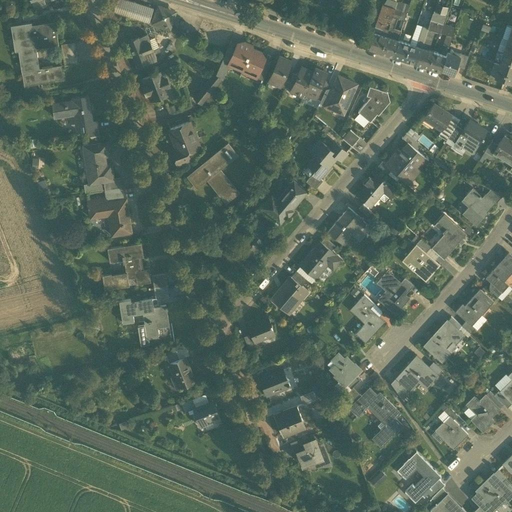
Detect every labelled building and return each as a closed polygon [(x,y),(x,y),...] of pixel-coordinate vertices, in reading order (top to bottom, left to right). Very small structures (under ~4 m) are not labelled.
[(32,0),(31,0),(34,8),(46,7),(43,0),(32,0)] [(111,0),(109,10),(145,21),(150,18),(153,8),(126,0),(111,0)] [(385,0),(383,4),(395,8),(398,1),(398,0),(385,0)] [(402,10),(407,12),(410,4),(398,1),(395,8),(402,10)] [(388,30),(392,16),(395,8),(383,4),(380,13),(373,32),(382,35),(384,28),(388,30)] [(434,30),(439,32),(442,24),(447,7),(437,4),(432,20),(431,20),(428,28),(434,30)] [(170,30),(170,28),(153,23),(157,11),(161,9),(158,5),(152,24),(170,30)] [(158,5),(161,9),(171,13),(173,17),(170,28),(170,30),(177,11),(158,5)] [(402,10),(395,8),(392,16),(398,18),(397,19),(399,19),(402,10)] [(153,23),(170,28),(173,17),(171,13),(161,9),(157,11),(153,23)] [(398,40),(402,31),(401,30),(396,28),(395,32),(393,32),(394,28),(397,19),(398,18),(392,16),(388,30),(386,36),(398,40)] [(21,51),(24,71),(37,69),(33,47),(58,43),(55,23),(36,26),(35,25),(32,26),(31,23),(13,25),(16,40),(19,39),(21,51)] [(441,32),(446,34),(452,36),(455,28),(444,24),(441,32)] [(16,40),(13,25),(11,26),(15,52),(21,51),(19,39),(16,40)] [(511,25),(511,27),(507,39),(503,52),(499,64),(494,77),(511,83),(511,25)] [(423,26),(416,46),(421,47),(427,30),(428,28),(423,26)] [(213,52),(218,36),(197,30),(190,53),(199,56),(196,65),(208,69),(213,52)] [(427,30),(421,47),(428,49),(434,32),(427,30)] [(368,47),(381,52),(386,36),(382,35),(373,32),(368,47)] [(147,34),(140,37),(143,45),(150,42),(149,40),(147,34)] [(447,52),(452,36),(446,34),(440,53),(445,55),(446,52),(447,52)] [(218,36),(213,52),(224,55),(229,43),(232,38),(219,35),(218,36)] [(381,52),(392,55),(398,40),(386,36),(381,52)] [(153,50),(150,42),(143,45),(140,37),(139,37),(128,41),(135,58),(138,56),(153,50)] [(155,37),(149,40),(150,42),(153,50),(159,48),(155,37)] [(392,55),(404,59),(409,43),(398,40),(392,55)] [(61,44),(63,55),(76,53),(75,42),(61,44)] [(230,60),(230,61),(244,66),(252,49),(251,46),(244,42),(237,43),(236,46),(230,60)] [(58,45),(58,43),(33,47),(37,69),(39,69),(36,49),(58,45)] [(229,62),(229,63),(230,61),(230,60),(236,46),(229,43),(224,55),(222,60),(229,62)] [(404,59),(416,63),(421,47),(416,46),(409,43),(404,59)] [(433,51),(428,49),(421,47),(416,63),(428,67),(433,51)] [(244,66),(243,69),(256,75),(257,75),(263,61),(264,58),(260,52),(252,49),(244,66)] [(138,56),(141,64),(156,58),(154,53),(153,50),(138,56)] [(440,71),(440,69),(445,55),(440,53),(433,51),(428,67),(440,71)] [(446,52),(445,55),(440,69),(454,74),(457,66),(460,56),(452,53),(447,52),(446,52)] [(78,63),(76,53),(63,55),(65,65),(78,63)] [(468,56),(461,53),(460,56),(457,66),(464,68),(468,56)] [(268,81),(280,86),(287,70),(291,61),(279,56),(268,81)] [(222,60),(216,75),(221,79),(222,80),(229,64),(228,63),(229,62),(222,60)] [(243,69),(244,66),(230,61),(229,63),(229,62),(228,63),(229,64),(242,70),(243,69)] [(255,77),(262,80),(270,63),(263,61),(257,75),(256,75),(255,76),(255,77)] [(22,71),(24,84),(55,79),(55,82),(63,80),(61,65),(39,69),(37,69),(24,71),(22,71)] [(302,96),(304,93),(313,72),(302,66),(298,75),(290,91),(302,96)] [(315,68),(313,72),(304,93),(315,98),(322,81),(326,73),(315,68)] [(280,86),(285,88),(292,72),(287,70),(280,86)] [(292,72),(285,88),(285,89),(290,91),(298,75),(292,72)] [(143,79),(145,86),(148,93),(151,100),(170,93),(167,86),(169,85),(166,78),(164,79),(161,80),(158,73),(143,79)] [(194,99),(200,104),(217,83),(221,79),(216,75),(215,74),(194,99)] [(325,105),(335,110),(338,104),(346,108),(356,84),(338,76),(333,87),(330,94),(325,105)] [(315,98),(320,100),(324,92),(326,89),(328,84),(322,81),(315,98)] [(358,111),(370,121),(380,109),(382,110),(390,101),(387,92),(369,86),(366,95),(370,96),(358,111)] [(330,94),(324,92),(320,100),(319,103),(325,105),(330,94)] [(74,114),(76,125),(83,124),(92,122),(92,121),(88,95),(72,98),(72,102),(61,104),(60,103),(52,104),(54,117),(74,114)] [(441,130),(442,130),(452,115),(433,103),(429,109),(423,118),(441,130)] [(343,113),(346,108),(338,104),(335,110),(343,113)] [(452,115),(442,130),(441,130),(438,134),(446,140),(448,137),(456,125),(459,119),(452,115)] [(467,148),(473,152),(478,143),(486,132),(476,125),(477,124),(469,119),(463,129),(461,132),(455,142),(462,146),(462,145),(467,148)] [(85,132),(87,131),(98,130),(97,120),(92,121),(92,122),(83,124),(85,132)] [(186,148),(187,152),(194,150),(198,148),(194,140),(197,139),(190,121),(169,129),(177,151),(186,148)] [(448,137),(455,142),(461,132),(463,129),(456,125),(448,137)] [(410,128),(406,133),(415,140),(419,135),(410,128)] [(342,138),(352,146),(359,137),(350,129),(342,138)] [(411,145),(415,140),(406,133),(402,137),(408,142),(411,145)] [(511,142),(504,137),(505,135),(504,135),(498,144),(493,153),(499,157),(501,154),(511,160),(511,142)] [(485,151),(492,155),(493,153),(498,144),(492,140),(485,151)] [(313,173),(318,177),(319,177),(336,156),(340,159),(346,152),(336,143),(330,150),(321,141),(315,148),(320,152),(316,156),(309,165),(314,169),(313,170),(314,171),(313,173)] [(228,142),(224,146),(231,155),(217,167),(219,169),(238,155),(228,142)] [(391,170),(403,180),(412,170),(416,174),(428,159),(411,145),(408,142),(401,150),(398,148),(385,164),(384,164),(391,170)] [(462,155),(467,148),(462,145),(462,146),(455,142),(451,148),(462,155)] [(88,170),(90,183),(103,181),(113,179),(112,179),(110,166),(105,166),(104,156),(109,155),(107,143),(84,146),(86,158),(90,158),(92,169),(88,170)] [(207,179),(226,203),(238,193),(219,169),(217,167),(231,155),(224,146),(187,176),(194,185),(205,176),(207,179)] [(173,153),(177,164),(190,159),(189,157),(187,152),(186,148),(177,151),(173,153)] [(320,152),(315,148),(312,152),(316,156),(320,152)] [(378,166),(387,174),(391,170),(384,164),(385,164),(382,161),(378,166)] [(306,181),(315,189),(323,180),(319,177),(318,177),(313,173),(306,181)] [(358,195),(371,206),(383,191),(391,197),(397,191),(377,173),(372,179),(369,177),(364,183),(366,185),(358,195)] [(196,188),(207,179),(205,176),(194,185),(196,188)] [(103,181),(105,190),(121,187),(120,178),(112,179),(113,179),(103,181)] [(269,213),(280,223),(287,215),(288,216),(292,210),(291,209),(306,192),(294,181),(277,201),(274,198),(269,205),(273,209),(269,213)] [(123,199),(121,187),(105,190),(106,199),(107,202),(123,199)] [(462,213),(477,226),(486,216),(485,215),(484,214),(486,212),(488,213),(487,212),(495,203),(496,203),(486,193),(485,193),(482,196),(480,194),(472,187),(463,197),(470,204),(462,213)] [(486,193),(496,203),(503,195),(490,189),(486,193)] [(269,205),(274,198),(272,197),(262,208),(269,213),(273,209),(269,205)] [(109,218),(112,235),(131,232),(127,206),(125,206),(124,199),(123,199),(107,202),(102,203),(101,199),(88,202),(91,218),(104,216),(103,209),(108,208),(110,218),(109,218)] [(359,208),(368,215),(372,211),(363,203),(359,208)] [(328,231),(342,244),(355,229),(363,236),(371,227),(360,218),(361,218),(348,207),(328,231)] [(201,218),(209,227),(221,218),(213,208),(201,218)] [(435,243),(448,254),(466,233),(444,213),(434,224),(444,233),(435,243)] [(221,217),(221,218),(209,227),(213,233),(226,223),(221,217)] [(220,254),(240,270),(248,261),(246,259),(257,247),(263,241),(254,233),(237,252),(228,244),(220,254)] [(321,241),(332,250),(336,246),(325,237),(321,241)] [(417,242),(427,251),(431,246),(421,238),(417,242)] [(299,265),(315,279),(327,265),(333,270),(342,259),(332,250),(321,241),(320,240),(299,265)] [(417,273),(426,280),(439,264),(425,252),(427,251),(417,242),(405,257),(420,270),(417,273)] [(102,275),(105,289),(129,285),(128,278),(136,276),(137,284),(151,282),(148,269),(141,270),(139,257),(143,256),(141,243),(107,248),(110,262),(123,260),(123,263),(124,263),(126,272),(111,275),(111,274),(102,275)] [(431,247),(444,259),(448,254),(435,243),(431,247)] [(511,255),(508,252),(492,270),(504,281),(511,271),(511,255)] [(402,260),(417,273),(420,270),(405,257),(402,260)] [(291,276),(302,285),(307,279),(296,270),(291,276)] [(508,285),(504,281),(492,270),(486,277),(493,284),(502,292),(508,285)] [(379,299),(397,315),(403,308),(400,305),(405,299),(402,297),(409,290),(403,284),(401,286),(399,283),(396,281),(397,279),(388,271),(378,283),(381,286),(381,285),(388,290),(381,298),(381,297),(379,299)] [(152,275),(154,287),(167,285),(165,273),(152,275)] [(128,278),(129,285),(137,284),(136,276),(128,278)] [(271,298),(289,314),(308,291),(302,285),(291,276),(290,276),(271,298)] [(403,284),(409,290),(414,284),(405,277),(399,283),(401,286),(403,284)] [(489,289),(498,296),(502,292),(493,284),(489,289)] [(169,297),(167,285),(154,287),(156,299),(169,297)] [(466,321),(471,325),(472,325),(493,301),(480,289),(469,301),(471,302),(466,307),(462,304),(455,311),(466,321)] [(360,298),(371,308),(375,304),(364,294),(360,298)] [(143,312),(147,338),(158,336),(156,324),(169,322),(166,305),(153,307),(152,298),(120,304),(122,316),(143,312)] [(355,333),(365,342),(385,321),(371,308),(360,298),(350,309),(364,323),(355,333)] [(447,321),(457,330),(461,325),(451,316),(447,321)] [(251,334),(255,342),(255,341),(275,334),(268,317),(248,325),(251,334)] [(425,345),(442,360),(449,352),(445,348),(452,340),(455,343),(463,335),(457,330),(447,321),(425,345)] [(462,325),(471,333),(476,328),(472,325),(471,325),(466,321),(462,325)] [(244,336),(249,350),(257,346),(255,341),(255,342),(251,334),(244,336)] [(165,353),(169,363),(180,358),(176,349),(165,353)] [(335,375),(346,385),(348,382),(357,374),(361,369),(355,363),(354,364),(346,356),(344,358),(338,353),(332,359),(336,363),(331,368),(337,373),(335,375)] [(504,361),(503,353),(494,354),(495,362),(504,361)] [(409,391),(419,381),(423,376),(431,383),(438,375),(429,366),(416,355),(395,378),(409,391)] [(174,376),(179,388),(195,382),(185,356),(180,358),(169,363),(174,376)] [(265,366),(268,373),(279,368),(276,362),(265,366)] [(429,366),(438,375),(442,370),(433,362),(429,366)] [(259,376),(267,395),(289,386),(290,386),(288,381),(288,382),(282,367),(279,368),(268,373),(259,376)] [(511,402),(511,371),(509,375),(511,378),(511,381),(509,384),(501,391),(511,402)] [(511,378),(509,375),(506,372),(494,384),(500,389),(501,391),(509,384),(511,380),(511,378)] [(348,382),(353,387),(361,379),(357,374),(348,382)] [(423,376),(419,381),(427,388),(431,383),(423,376)] [(391,383),(402,398),(409,391),(395,378),(391,383)] [(361,396),(353,387),(343,397),(352,405),(361,396)] [(373,438),(381,446),(397,430),(398,432),(404,427),(398,421),(400,419),(399,417),(402,414),(380,393),(377,396),(369,388),(361,396),(352,405),(350,408),(358,416),(370,403),(377,410),(374,413),(383,421),(385,418),(389,422),(373,438)] [(500,389),(494,395),(503,404),(507,408),(511,402),(501,391),(500,389)] [(300,395),(303,404),(316,399),(313,390),(300,395)] [(499,409),(503,404),(494,395),(493,394),(489,399),(499,408),(498,409),(499,409)] [(478,425),(483,430),(493,420),(490,417),(498,409),(499,408),(489,399),(485,395),(479,401),(474,396),(467,404),(469,406),(477,414),(471,420),(477,426),(478,425)] [(181,402),(185,412),(194,408),(193,408),(195,407),(192,399),(181,402)] [(194,408),(201,427),(211,423),(210,420),(219,417),(212,400),(195,407),(193,408),(194,408)] [(274,414),(283,436),(305,427),(297,406),(274,414)] [(450,415),(453,419),(458,415),(448,406),(444,410),(449,416),(450,415)] [(463,411),(471,420),(477,414),(469,406),(463,411)] [(438,416),(444,421),(449,416),(444,410),(438,416)] [(450,415),(449,416),(444,421),(437,428),(445,437),(444,438),(453,448),(468,434),(453,419),(450,415)] [(435,430),(444,438),(445,437),(437,428),(435,429),(435,430)] [(439,443),(444,438),(435,430),(431,434),(439,443)] [(297,461),(300,460),(297,453),(306,449),(304,443),(302,438),(290,442),(297,461)] [(308,462),(315,459),(322,457),(320,451),(317,444),(315,439),(310,441),(304,443),(306,449),(297,453),(300,460),(302,465),(308,462)] [(323,442),(317,444),(320,451),(323,449),(328,461),(329,464),(317,465),(315,459),(308,462),(310,468),(332,465),(323,442)] [(323,449),(320,451),(322,457),(315,459),(317,465),(329,464),(328,461),(323,449)] [(405,491),(415,502),(422,495),(424,497),(428,493),(432,489),(430,487),(439,478),(441,476),(416,451),(409,458),(403,463),(404,463),(397,470),(405,478),(416,468),(424,476),(414,486),(412,484),(405,491)] [(375,486),(386,476),(381,469),(369,479),(375,486)] [(493,473),(502,482),(506,477),(498,469),(493,473)] [(480,505),(486,511),(487,511),(492,506),(495,508),(503,500),(506,502),(511,495),(511,492),(502,482),(493,473),(482,484),(484,486),(473,498),(480,505)] [(502,482),(511,492),(511,491),(511,483),(506,477),(502,482)] [(428,493),(432,497),(442,487),(445,484),(439,478),(430,487),(432,489),(428,493)] [(447,492),(442,487),(432,497),(429,500),(435,505),(446,494),(447,492)] [(447,492),(446,494),(460,508),(462,507),(447,492)] [(466,511),(462,507),(460,508),(446,494),(435,505),(430,510),(432,511),(466,511)]
